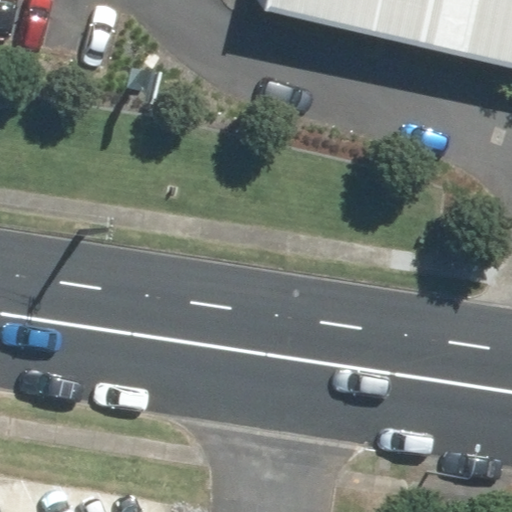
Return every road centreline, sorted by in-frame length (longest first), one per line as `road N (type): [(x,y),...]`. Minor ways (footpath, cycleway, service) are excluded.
road 1 (primary): [(0,306),(511,382)]
road 2 (unknown): [(311,352),(284,511)]
